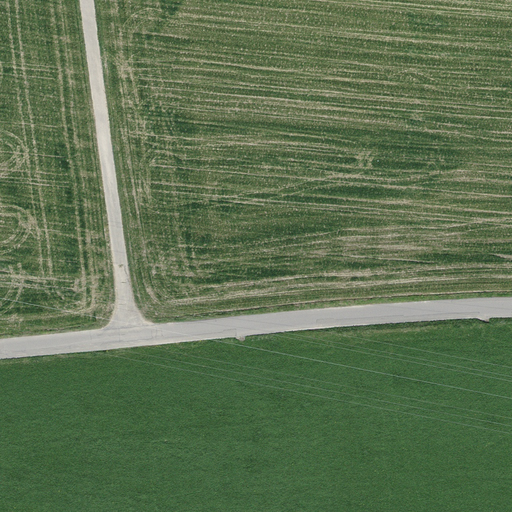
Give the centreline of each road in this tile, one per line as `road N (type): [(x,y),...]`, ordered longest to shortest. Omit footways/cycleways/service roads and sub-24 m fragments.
road 1 (unclassified): [(0,350),(511,307)]
road 2 (track): [(130,337),(87,0)]
